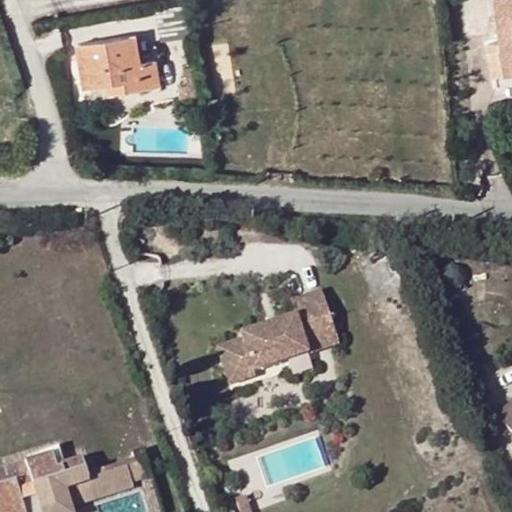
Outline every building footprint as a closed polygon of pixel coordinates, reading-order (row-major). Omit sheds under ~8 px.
[(511,0),(494,0),(501,48),(503,58),(505,73),(511,72),(511,0)] [(86,87),(108,84),(119,82),(121,93),(159,87),(154,60),(142,62),(138,36),(78,46),(86,87)] [(505,73),(503,58),(491,60),(493,75),(505,73)] [(187,85),(179,86),(180,99),(199,96),(195,65),(185,67),(187,85)] [(119,82),(108,84),(110,94),(121,93),(119,82)] [(296,317),(239,336),(240,339),(215,348),(228,387),(254,379),(252,372),(310,356),(304,337),(333,327),(321,291),(290,302),(296,317)] [(304,337),(310,356),(340,346),(333,327),(304,337)] [(511,401),(496,417),(511,434),(511,401)] [(5,469),(0,470),(0,511),(24,511),(24,508),(22,504),(44,497),(45,501),(67,495),(65,489),(89,481),(87,475),(82,458),(63,464),(58,447),(24,458),(25,463),(28,472),(8,478),(5,469)] [(70,505),(153,478),(144,451),(132,454),(134,460),(87,475),(89,481),(65,489),(67,495),(70,505)] [(25,463),(5,469),(8,478),(28,472),(25,463)] [(44,497),(22,504),(24,508),(24,511),(72,511),(70,505),(67,495),(45,501),(44,497)]
